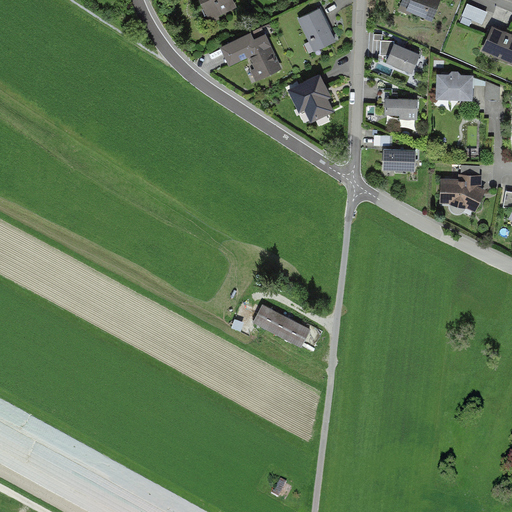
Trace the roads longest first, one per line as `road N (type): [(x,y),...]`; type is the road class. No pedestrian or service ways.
road 1 (residential): [(316,511),(353,182)]
road 2 (residential): [(142,0),(156,33),(189,69),(353,182)]
road 3 (residential): [(353,182),(360,0)]
road 4 (residential): [(353,182),(511,266)]
